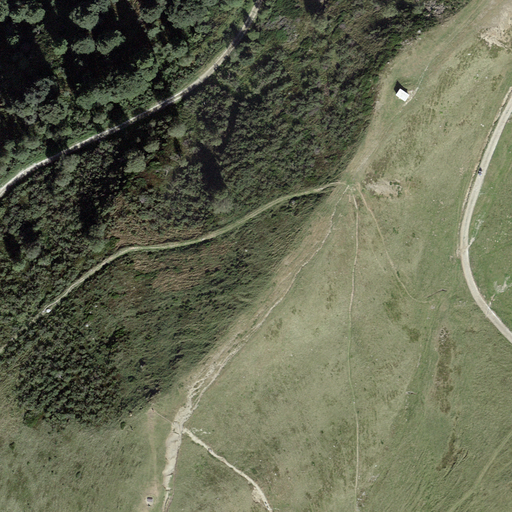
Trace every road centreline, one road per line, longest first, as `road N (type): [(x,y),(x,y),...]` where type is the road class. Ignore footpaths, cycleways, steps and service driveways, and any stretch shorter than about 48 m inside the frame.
road 1 (track): [(0,191),(39,163),(181,93),(210,71),(259,0)]
road 2 (track): [(511,100),(464,232),(471,287),(511,340)]
